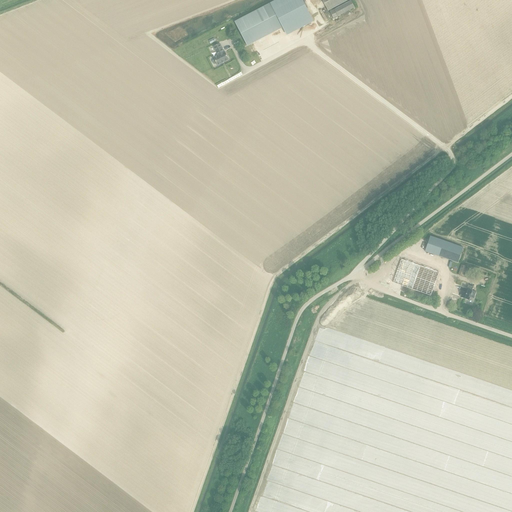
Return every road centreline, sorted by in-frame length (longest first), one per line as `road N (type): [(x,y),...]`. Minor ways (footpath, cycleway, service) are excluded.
road 1 (unclassified): [(229,511),(299,311),(511,154)]
road 2 (track): [(358,270),(373,286),(511,336)]
